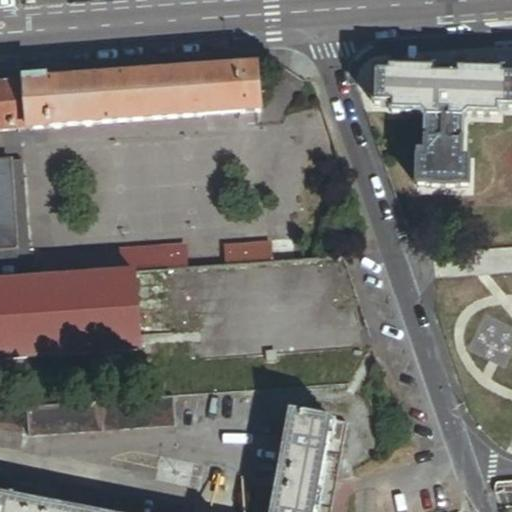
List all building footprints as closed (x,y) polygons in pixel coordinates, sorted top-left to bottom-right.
[(428,56),(428,74),(437,75),(438,67),(452,67),(452,75),(459,75),(460,57),(428,56)] [(511,81),(503,81),(503,76),(459,75),(452,75),(452,67),(438,67),(437,75),(428,74),(386,73),(385,79),(375,78),(374,109),(391,110),(391,117),(421,118),(427,125),(426,158),(417,158),(416,189),(431,190),(431,192),(452,193),(452,190),(466,191),(468,165),(461,164),(461,126),(467,120),(496,121),(497,113),(511,113),(511,81)] [(258,70),(196,75),(199,121),(262,117),(258,70)] [(25,87),(0,88),(0,134),(28,133),(28,136),(51,134),(50,131),(199,121),(196,75),(46,85),(46,83),(25,84),(25,87)] [(23,162),(11,163),(17,254),(20,286),(32,285),(23,162)] [(11,163),(0,163),(0,255),(17,254),(11,163)] [(189,243),(40,254),(42,284),(138,277),(191,274),(189,243)] [(293,246),(271,247),(271,249),(272,268),(295,266),(293,246)] [(226,252),(227,271),(272,268),(271,249),(226,252)] [(0,255),(0,287),(20,286),(17,254),(0,255)] [(0,363),(143,354),(138,277),(42,284),(32,285),(20,286),(0,287),(0,363)] [(178,428),(176,399),(28,411),(31,440),(178,428)] [(0,511),(331,511),(349,420),(291,410),(271,511),(90,511),(0,495),(0,511)]
